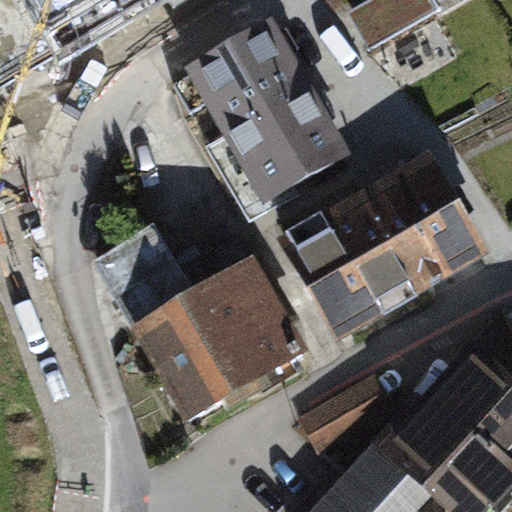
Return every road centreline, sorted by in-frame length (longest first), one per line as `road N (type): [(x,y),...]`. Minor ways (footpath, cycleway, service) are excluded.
road 1 (residential): [(281,0),(168,79),(103,152),(81,268),(140,511)]
road 2 (residential): [(511,289),(153,511)]
road 3 (residential): [(298,0),(370,93),(443,150),(511,272)]
